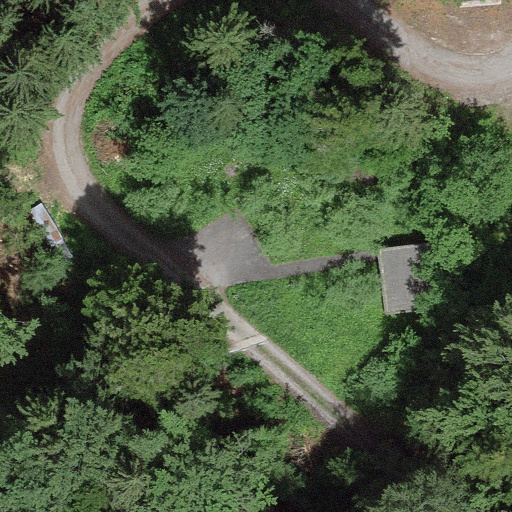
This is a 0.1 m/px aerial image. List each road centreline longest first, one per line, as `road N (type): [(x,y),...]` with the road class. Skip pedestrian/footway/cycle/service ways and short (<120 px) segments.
road 1 (track): [(426,511),(353,423),(73,176)]
road 2 (track): [(73,176),(65,143),(76,89),(98,53),(166,0)]
road 3 (track): [(341,0),(416,55),(449,68),(476,72),(511,60)]
